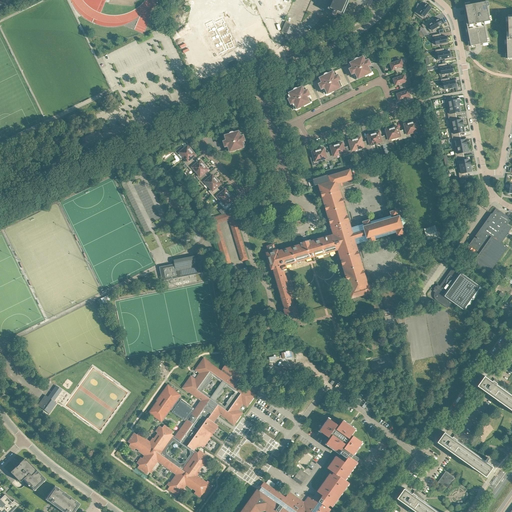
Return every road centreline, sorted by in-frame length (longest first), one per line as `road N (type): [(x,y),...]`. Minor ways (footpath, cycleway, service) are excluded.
road 1 (unclassified): [(0,209),(257,82)]
road 2 (residential): [(215,511),(241,475),(263,471),(327,388),(419,456)]
road 3 (residential): [(437,0),(457,29),(484,172)]
road 4 (track): [(0,143),(118,85)]
road 5 (unclassified): [(288,66),(364,28),(395,0)]
road 6 (residential): [(393,111),(379,82),(299,120)]
